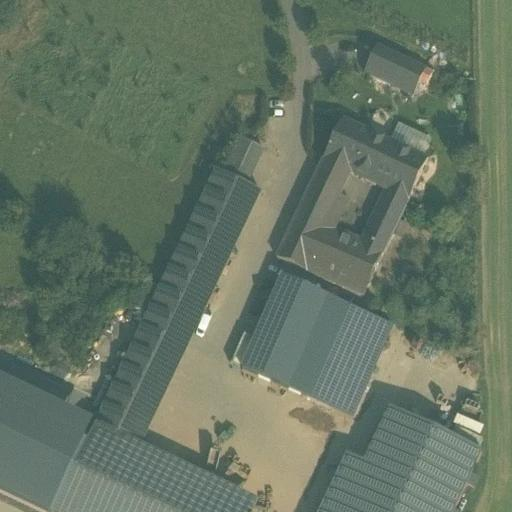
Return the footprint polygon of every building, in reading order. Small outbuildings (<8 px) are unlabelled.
[(425,73),(376,51),(363,77),(414,100),(425,73)] [(426,165),(340,122),(322,162),(351,176),(387,194),(409,204),(426,165)] [(240,142),(223,178),(246,190),(263,153),(240,142)] [(313,181),(342,194),(351,176),(322,162),(313,181)] [(223,178),(215,175),(143,329),(186,349),(260,197),(246,190),(223,178)] [(313,181),(298,216),(327,229),(340,199),(342,194),(313,181)] [(372,229),(393,239),(409,204),(387,194),(372,229)] [(349,204),(340,199),(327,229),(336,233),(349,204)] [(330,286),(352,240),(336,233),(327,229),(298,216),(277,261),(330,286)] [(372,229),(364,246),(352,240),(330,286),(364,301),(386,252),(387,252),(393,239),(372,229)] [(326,301),(282,281),(240,374),(285,393),(326,301)] [(391,331),(326,301),(285,393),(349,423),(391,331)] [(186,349),(143,329),(94,430),(139,449),(186,349)] [(454,511),(480,457),(390,413),(363,468),(342,511),(454,511)] [(139,449),(94,430),(87,447),(223,511),(256,511),(259,506),(139,449)] [(223,511),(87,447),(54,511),(223,511)] [(342,511),(363,468),(345,460),(320,511),(342,511)]
